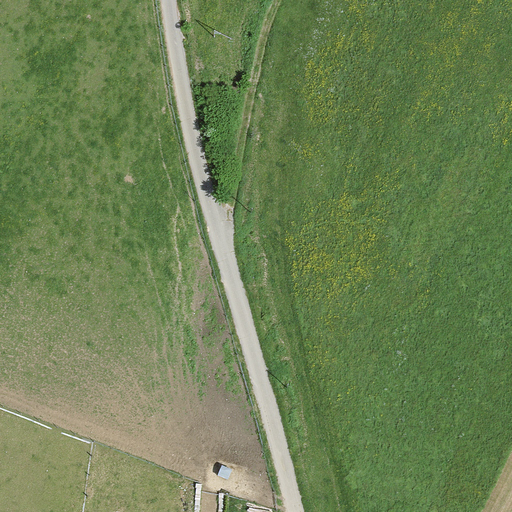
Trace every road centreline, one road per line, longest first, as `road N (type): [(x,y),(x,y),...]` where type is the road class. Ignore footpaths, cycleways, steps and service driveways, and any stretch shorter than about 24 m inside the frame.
road 1 (unclassified): [(171,0),(199,160),(299,511)]
road 2 (track): [(226,243),(261,46),(283,0)]
